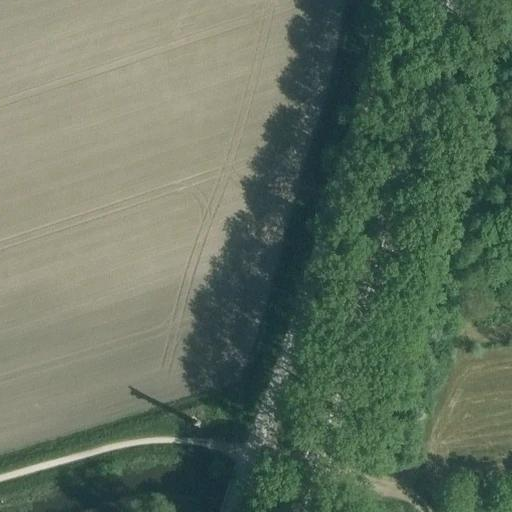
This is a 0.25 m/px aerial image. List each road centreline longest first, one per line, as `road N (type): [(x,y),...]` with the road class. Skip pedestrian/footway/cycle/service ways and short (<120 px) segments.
road 1 (unclassified): [(232,511),(367,88),(381,0)]
road 2 (tertiary): [(302,511),(448,0)]
road 3 (track): [(251,454),(269,445),(371,462),(400,480),(422,511)]
